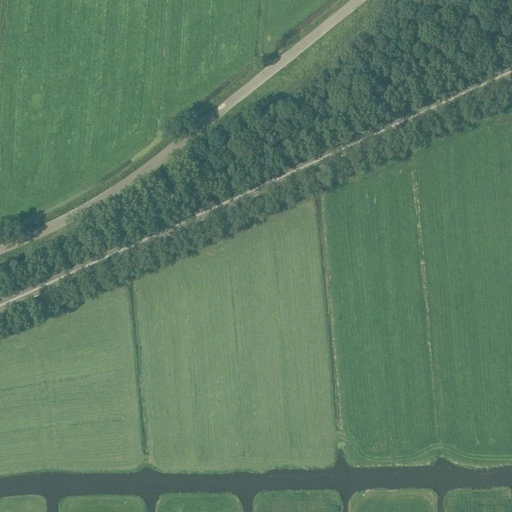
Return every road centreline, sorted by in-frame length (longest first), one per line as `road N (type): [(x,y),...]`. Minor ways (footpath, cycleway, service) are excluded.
road 1 (primary): [(511,70),(0,305)]
road 2 (track): [(511,448),(333,430),(319,452),(37,455)]
road 3 (unclassified): [(0,247),(119,188),(360,0)]
